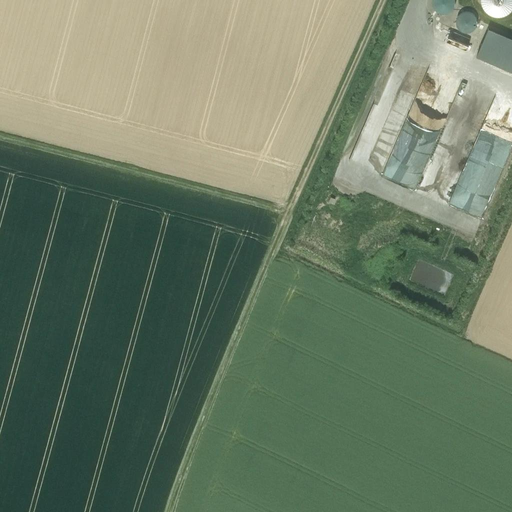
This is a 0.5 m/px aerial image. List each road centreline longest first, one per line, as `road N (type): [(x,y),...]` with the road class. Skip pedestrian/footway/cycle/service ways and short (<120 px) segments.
road 1 (track): [(170,511),(383,0)]
road 2 (track): [(290,211),(0,137)]
